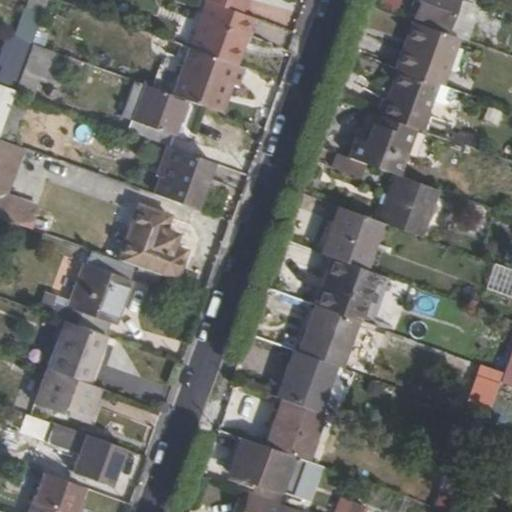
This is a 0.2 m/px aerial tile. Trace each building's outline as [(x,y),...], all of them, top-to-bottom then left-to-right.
[(30,42),(44,0),(26,0),(14,36),(30,42)] [(244,67),(261,20),(206,0),(189,46),(236,64),(244,67)] [(452,0),(416,0),(411,15),(443,26),(452,0)] [(435,82),(439,84),(457,37),(411,20),(395,67),(397,68),(435,82)] [(0,63),(19,71),(30,42),(14,36),(3,33),(0,41),(0,63)] [(179,97),(219,111),(228,85),(236,64),(189,46),(171,94),(179,97)] [(244,91),(252,70),(244,67),(236,64),(228,85),(244,91)] [(413,127),(419,130),(435,82),(397,68),(380,115),(413,127)] [(166,132),(179,97),(171,94),(125,77),(112,113),(166,132)] [(0,124),(13,88),(0,83),(0,124)] [(366,163),(396,174),(413,127),(380,115),(372,112),(363,139),(355,137),(348,156),(366,163)] [(11,192),(25,146),(0,138),(0,214),(33,225),(40,201),(11,192)] [(170,146),(154,192),(164,196),(193,207),(210,161),(170,146)] [(348,156),(337,153),(334,166),(360,176),(366,163),(348,156)] [(419,236),(436,189),(396,174),(379,221),(419,236)] [(194,241),(166,231),(172,215),(139,203),(119,259),(180,281),(194,241)] [(331,258),(364,270),(373,245),(368,242),(376,220),(337,206),(321,254),(331,258)] [(129,277),(133,265),(91,249),(87,263),(129,277)] [(357,321),(375,273),(364,270),(331,258),(314,306),(355,320),(357,321)] [(87,263),(83,262),(67,307),(56,304),(58,297),(46,292),(39,312),(66,322),(77,325),(111,338),(116,325),(119,326),(135,280),(129,277),(87,263)] [(487,288),(510,294),(511,285),(511,268),(493,264),(487,288)] [(338,366),(355,320),(314,306),(298,352),(333,365),(338,366)] [(94,385),(111,338),(77,325),(66,322),(49,369),(94,385)] [(293,351),(276,398),(281,401),(317,413),(333,365),(298,352),(293,351)] [(511,354),(503,381),(511,384),(511,354)] [(87,423),(99,388),(94,385),(49,369),(36,405),(87,423)] [(304,461),(321,414),(317,413),(281,401),(264,446),(288,456),(304,461)] [(105,484),(119,447),(84,435),(70,472),(105,484)] [(264,446),(241,437),(228,472),(276,490),(288,456),(264,446)] [(495,468),(507,472),(511,460),(511,451),(501,448),(495,468)] [(73,511),(76,503),(83,486),(41,471),(27,511),(73,511)] [(283,511),(286,506),(239,488),(229,511),(283,511)] [(365,511),(368,505),(338,496),(332,511),(365,511)] [(78,511),(81,505),(76,503),(73,511),(78,511)]
